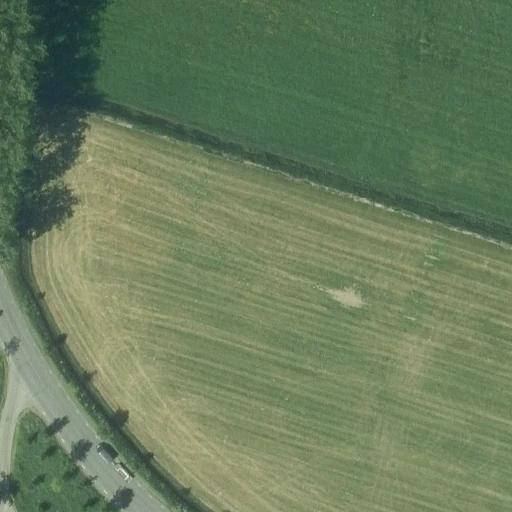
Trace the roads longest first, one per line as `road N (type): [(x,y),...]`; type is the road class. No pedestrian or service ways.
road 1 (secondary): [(146,511),(91,457),(18,359)]
road 2 (unclassified): [(0,501),(5,402),(18,359)]
